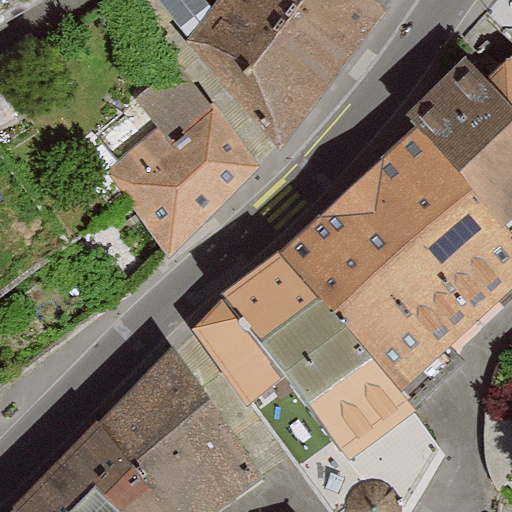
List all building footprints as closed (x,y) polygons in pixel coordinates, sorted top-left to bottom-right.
[(0,0),(0,21),(38,1),(36,0),(0,0)] [(215,0),(166,0),(187,25),(216,1),(215,0)] [(221,0),(201,26),(291,136),(382,10),(371,0),(221,0)] [(371,0),(382,10),(389,0),(371,0)] [(511,123),(511,67),(503,75),(484,55),(469,70),(511,123)] [(139,101),(162,131),(111,170),(167,255),(256,169),(176,68),(139,101)] [(511,123),(469,70),(405,130),(414,140),(511,255),(511,123)] [(281,264),(404,414),(453,362),(511,310),(511,255),(414,140),(281,264)] [(199,331),(256,417),(320,511),(411,511),(440,461),(404,414),(281,264),(229,300),(199,331)] [(131,401),(209,510),(261,474),(175,354),(131,401)] [(206,511),(209,510),(131,401),(103,431),(158,511),(206,511)] [(158,511),(103,431),(21,511),(158,511)]
